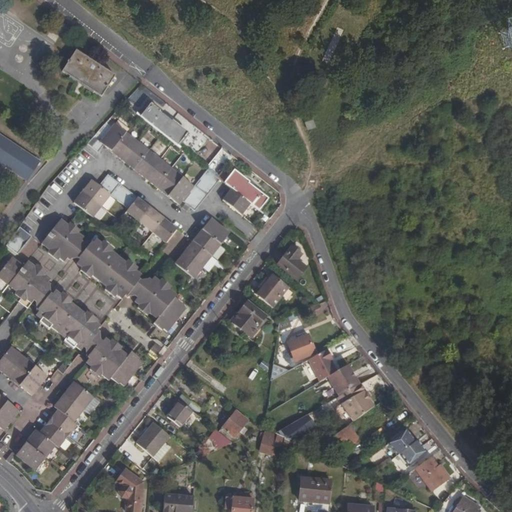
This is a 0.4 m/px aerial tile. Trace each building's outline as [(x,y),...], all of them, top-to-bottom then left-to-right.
[(102,97),(116,75),(76,50),(62,72),(102,97)] [(142,117),(152,126),(164,134),(175,143),(177,145),(186,133),(172,122),(171,123),(158,113),(159,112),(151,106),(142,117)] [(313,120),(304,123),(307,131),(316,128),(313,120)] [(97,133),(92,139),(90,142),(101,151),(105,146),(112,152),(128,133),(117,124),(104,139),(97,133)] [(139,142),(128,133),(112,152),(124,161),(139,142)] [(188,135),(186,133),(177,145),(179,147),(188,135)] [(0,137),(0,163),(29,182),(40,165),(0,137)] [(150,151),(139,142),(124,161),(135,170),(150,151)] [(162,160),(150,151),(135,170),(146,179),(162,160)] [(172,169),(162,160),(146,179),(157,188),(172,169)] [(184,178),(172,169),(157,188),(169,197),(184,178)] [(209,170),(205,175),(217,186),(222,180),(209,170)] [(226,184),(233,190),(252,204),(258,209),(267,199),(270,202),(271,201),(235,172),(226,184)] [(205,175),(201,181),(213,191),(217,186),(205,175)] [(110,176),(105,181),(117,190),(121,185),(110,176)] [(195,188),(184,178),(169,197),(180,206),(184,202),(197,212),(201,206),(189,196),(192,191),(195,188)] [(93,181),(84,192),(103,207),(110,199),(128,213),(130,210),(124,205),(118,201),(112,196),(117,190),(105,181),(101,187),(93,181)] [(201,181),(196,186),(209,196),(213,191),(201,181)] [(117,190),(112,196),(118,201),(127,189),(121,185),(117,190)] [(195,188),(192,191),(205,201),(209,196),(196,186),(195,188)] [(133,194),(127,189),(118,201),(124,205),(133,194)] [(233,190),(225,201),(243,215),(252,204),(233,190)] [(192,191),(189,196),(201,206),(205,201),(192,191)] [(84,192),(75,204),(84,210),(94,218),(103,207),(84,192)] [(124,205),(130,210),(128,213),(141,223),(152,209),(133,194),(124,205)] [(270,202),(267,199),(258,209),(262,213),(270,202)] [(152,209),(141,223),(154,234),(166,220),(152,209)] [(212,219),(203,231),(221,245),(230,234),(212,219)] [(65,262),(69,258),(71,260),(85,243),(85,242),(84,241),(87,237),(71,225),(70,226),(62,220),(43,244),(65,262)] [(166,220),(154,234),(167,245),(179,230),(166,220)] [(21,226),(16,232),(28,242),(33,236),(21,226)] [(203,231),(194,242),(212,256),(221,245),(203,231)] [(16,232),(11,239),(23,249),(28,242),(16,232)] [(11,239),(7,245),(19,255),(23,249),(11,239)] [(127,296),(129,298),(143,281),(141,281),(139,280),(143,276),(99,240),(96,243),(95,242),(80,259),(82,261),(79,264),(124,300),(127,296)] [(95,242),(85,243),(71,260),(80,259),(95,242)] [(194,242),(186,253),(204,268),(212,256),(194,242)] [(297,260),(301,255),(293,248),(278,266),(296,280),(306,267),(297,260)] [(177,265),(193,278),(194,279),(204,268),(186,253),(177,265)] [(13,259),(0,275),(0,278),(10,286),(24,267),(13,259)] [(41,314),(38,317),(82,352),(86,348),(88,350),(102,333),(101,332),(100,331),(102,328),(57,291),(54,294),(53,293),(52,292),(42,306),(39,305),(38,300),(50,285),(48,283),(51,280),(28,262),(24,267),(10,286),(20,293),(23,296),(32,304),(33,304),(39,309),(37,312),(41,314)] [(282,297),(288,289),(268,273),(253,290),(269,304),(278,294),(282,297)] [(166,331),(167,331),(171,333),(189,311),(185,308),(186,306),(176,298),(178,295),(155,278),(152,282),(151,281),(138,297),(139,298),(136,302),(154,317),(156,315),(162,320),(158,325),(166,331)] [(146,281),(143,281),(129,298),(134,297),(137,297),(138,297),(151,281),(150,281),(147,281),(146,281)] [(51,285),(50,285),(38,300),(39,305),(42,306),(52,292),(51,285)] [(21,299),(23,300),(21,303),(25,306),(28,309),(30,306),(32,304),(23,296),(21,299)] [(261,314),(245,301),(225,325),(232,330),(236,325),(246,333),(261,314)] [(281,317),(280,320),(278,332),(292,327),(288,315),(281,317)] [(102,336),(102,333),(88,350),(88,352),(88,353),(89,358),(103,340),(102,336)] [(296,361),(316,353),(310,336),(290,344),(296,361)] [(91,359),(88,363),(110,381),(115,381),(121,386),(123,384),(127,388),(145,365),(141,362),(142,360),(134,354),(130,358),(124,353),(125,352),(108,338),(105,342),(103,340),(89,358),(91,359)] [(12,348),(0,363),(0,369),(10,377),(26,359),(24,357),(12,348)] [(325,351),(308,360),(320,382),(328,378),(336,373),(325,351)] [(36,367),(26,359),(10,377),(21,387),(36,367)] [(37,368),(36,367),(21,387),(33,396),(49,377),(37,368)] [(336,373),(328,378),(338,397),(359,385),(348,367),(336,373)] [(71,388),(65,395),(87,412),(97,399),(96,399),(76,382),(71,388)] [(359,385),(338,397),(353,421),(373,407),(360,384),(359,385)] [(0,412),(9,402),(0,395),(0,412)] [(61,401),(56,408),(60,411),(77,424),(87,412),(65,395),(61,401)] [(166,416),(180,426),(192,410),(179,400),(166,416)] [(22,411),(9,402),(0,412),(0,426),(6,431),(22,411)] [(55,416),(50,422),(71,439),(80,427),(77,424),(60,411),(55,416)] [(331,411),(319,420),(326,431),(331,437),(343,428),(331,411)] [(224,418),(228,422),(224,428),(236,438),(249,422),(237,412),(230,420),(226,416),(224,418)] [(308,416),(295,426),(301,434),(304,438),(311,433),(317,429),(308,416)] [(46,428),(41,434),(58,448),(62,450),(71,439),(50,422),(46,428)] [(139,442),(155,455),(172,435),(155,422),(139,442)] [(351,459),(365,448),(349,425),(344,429),(335,436),(351,459)] [(263,429),(260,431),(258,452),(284,458),(285,438),(276,434),(265,428),(263,429)] [(296,438),(299,441),(313,450),(314,451),(332,438),(335,436),(344,429),(343,428),(331,437),(326,431),(321,434),(320,432),(314,437),(311,433),(304,438),(301,434),(296,438)] [(208,437),(223,453),(232,445),(217,429),(208,437)] [(33,437),(28,444),(48,460),(58,448),(41,434),(38,431),(33,437)] [(408,467),(428,453),(423,447),(419,449),(416,445),(407,433),(389,446),(402,463),(404,461),(408,467)] [(294,442),(285,438),(284,458),(284,459),(293,458),(294,442)] [(18,456),(39,472),(48,460),(28,444),(23,450),(18,456)] [(433,493),(452,479),(445,471),(443,473),(440,469),(432,458),(416,469),(433,493)] [(135,511),(144,511),(145,484),(126,469),(116,480),(124,487),(121,491),(125,498),(131,499),(130,511),(135,511)] [(303,479),(301,501),(310,502),(312,480),(303,479)] [(333,482),(312,480),(310,502),(320,503),(320,508),(331,509),(333,482)] [(193,511),(194,494),(168,492),(166,511),(193,511)] [(235,499),(234,511),(253,511),(254,500),(235,499)] [(480,511),(481,511),(465,500),(457,511),(480,511)]
